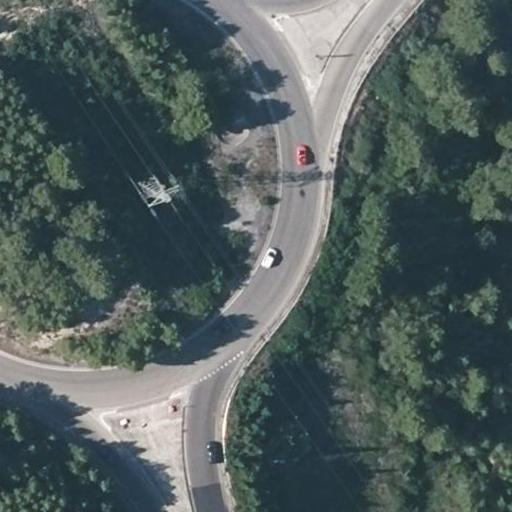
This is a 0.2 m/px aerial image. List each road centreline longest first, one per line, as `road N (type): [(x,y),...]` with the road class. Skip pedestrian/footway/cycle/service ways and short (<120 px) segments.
road 1 (primary): [(12,381),(115,391),(211,353)]
road 2 (primary): [(211,353),(280,276),(305,176)]
road 3 (secondary): [(305,176),(340,76),(393,0)]
road 4 (primary): [(12,381),(77,417),(155,511)]
road 5 (primary): [(305,176),(283,75),(243,19)]
road 6 (primary): [(211,511),(203,461),(211,353)]
